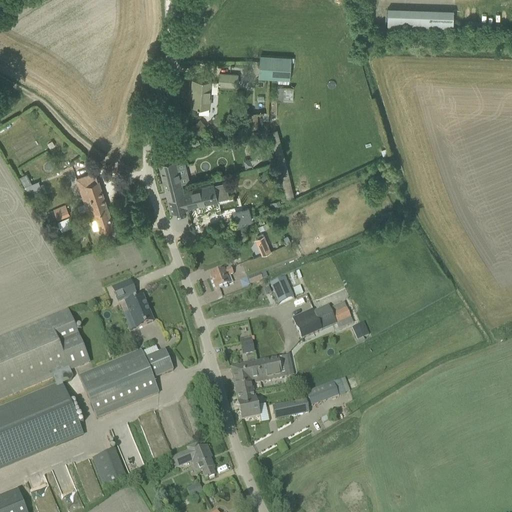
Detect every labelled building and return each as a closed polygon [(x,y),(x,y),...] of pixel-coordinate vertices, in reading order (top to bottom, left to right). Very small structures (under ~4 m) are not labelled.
[(455,29),(456,9),(390,7),(389,27),(455,29)] [(258,78),(289,80),(291,57),(259,55),(258,78)] [(217,86),(237,87),(238,74),(218,73),(217,86)] [(193,80),(191,106),(210,107),(211,81),(193,80)] [(192,126),(198,133),(206,126),(200,119),(192,126)] [(253,152),(258,146),(252,140),(246,146),(253,152)] [(158,163),(171,213),(229,198),(225,182),(213,185),(213,184),(183,192),(175,159),(158,163)] [(75,179),(89,221),(95,219),(99,232),(113,227),(98,181),(97,181),(95,172),(75,179)] [(53,210),(57,220),(69,215),(65,205),(53,210)] [(58,221),(62,231),(75,227),(71,216),(58,221)] [(258,227),(260,231),(269,227),(267,223),(258,227)] [(253,237),(261,255),(270,252),(262,233),(253,237)] [(225,278),(233,275),(230,268),(210,276),(216,291),(228,286),(225,278)] [(246,279),(249,285),(266,278),(263,272),(246,279)] [(284,278),(270,284),(275,297),(290,290),(284,278)] [(130,282),(112,289),(117,302),(124,299),(125,303),(124,304),(134,330),(143,326),(152,322),(142,296),(135,299),(133,295),(135,294),(130,282)] [(291,319),(300,340),(336,325),(350,318),(345,308),(331,314),(327,306),(313,312),(312,310),(291,319)] [(69,371),(89,362),(68,312),(0,339),(0,399),(53,377),(57,386),(61,385),(70,381),(72,378),(69,371)] [(351,329),(356,341),(368,335),(363,323),(351,329)] [(254,353),(252,341),(240,344),(243,356),(254,353)] [(78,378),(96,419),(158,394),(152,380),(173,371),(164,351),(144,359),(141,352),(78,378)] [(251,385),(293,376),(291,365),(279,367),(278,358),(230,368),(238,405),(238,406),(242,421),(259,418),(251,385)] [(305,394),(311,408),(345,394),(339,380),(305,394)] [(0,469),(82,435),(61,385),(57,386),(0,410),(0,469)] [(441,385),(430,389),(439,413),(450,409),(441,385)] [(424,394),(413,400),(441,453),(452,447),(424,394)] [(271,408),(274,421),(308,414),(305,401),(271,408)] [(327,416),(320,420),(323,424),(330,420),(327,416)] [(456,418),(452,420),(458,429),(456,430),(462,440),(480,428),(472,416),(460,424),(456,418)] [(186,450),(186,452),(169,459),(174,470),(191,463),(196,476),(202,474),(205,481),(207,480),(207,479),(214,476),(211,468),(212,468),(209,459),(211,458),(206,448),(199,451),(196,445),(186,450)] [(92,460),(103,488),(125,478),(114,451),(92,460)] [(186,490),(190,498),(202,493),(198,484),(186,490)] [(0,499),(0,511),(32,511),(23,489),(0,499)] [(362,504),(365,511),(380,511),(381,511),(375,498),(362,504)]
